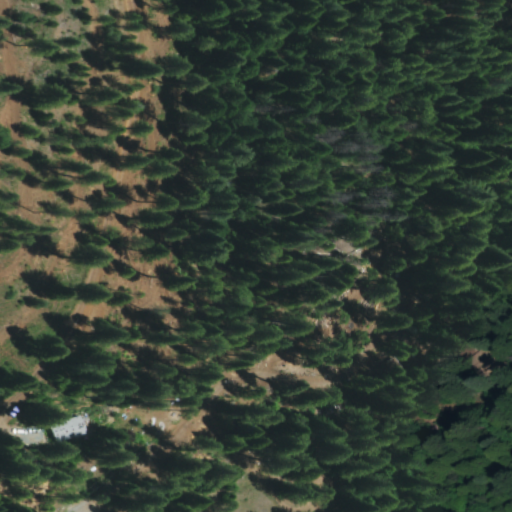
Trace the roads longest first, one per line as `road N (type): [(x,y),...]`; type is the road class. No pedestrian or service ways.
road 1 (track): [(90,511),(149,469),(205,405),(224,400),(424,135),(505,0)]
road 2 (residential): [(0,422),(88,298),(130,144),(141,23),(132,0)]
